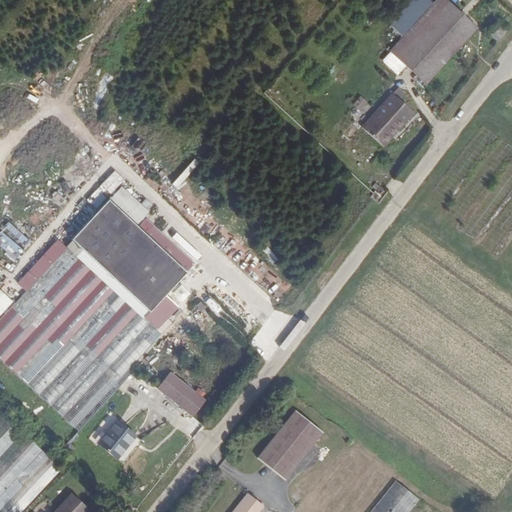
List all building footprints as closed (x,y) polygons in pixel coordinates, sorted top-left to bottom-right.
[(425,84),(476,27),(446,0),(445,0),(438,9),(432,4),(427,0),(414,0),(391,26),(402,37),(389,51),(425,84)] [(497,41),(505,31),(496,24),(488,34),(497,41)] [(381,144),(384,146),(410,110),(387,93),(385,97),(405,111),(381,144)] [(359,112),(368,102),(361,95),(352,105),(359,112)] [(383,147),(384,146),(381,144),(405,111),(385,97),(360,130),(383,147)] [(379,195),(380,196),(384,190),(378,187),(375,191),(379,195)] [(374,201),(379,195),(375,191),(370,198),(374,201)] [(100,209),(178,282),(186,273),(109,200),(100,209)] [(178,282),(100,209),(72,238),(149,312),(178,282)] [(1,231),(0,231),(0,246),(15,260),(25,249),(24,248),(29,241),(10,225),(3,233),(1,231)] [(0,320),(0,359),(74,428),(171,324),(161,314),(151,325),(67,248),(0,320)] [(205,402),(169,374),(157,389),(192,418),(205,402)] [(285,480),(322,433),(295,411),(258,459),(285,480)] [(0,511),(20,511),(60,469),(0,412),(0,511)] [(116,421),(97,444),(117,461),(136,436),(116,421)] [(432,511),(348,444),(293,511),(432,511)] [(258,511),(264,506),(247,493),(231,511),(258,511)] [(72,494),(54,511),(85,511),(88,509),(72,494)]
